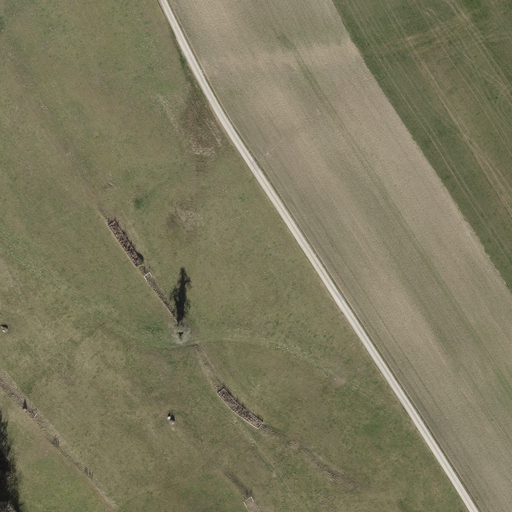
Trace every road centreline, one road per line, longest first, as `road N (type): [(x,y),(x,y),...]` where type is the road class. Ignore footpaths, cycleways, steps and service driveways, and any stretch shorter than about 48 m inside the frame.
road 1 (track): [(160,0),(198,73),(478,511)]
road 2 (track): [(494,0),(453,27),(394,43),(198,73)]
